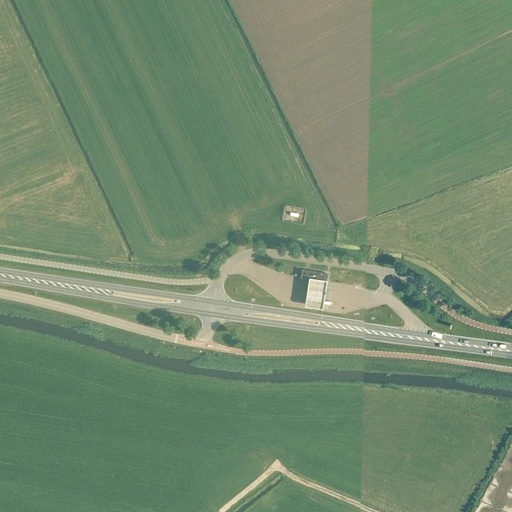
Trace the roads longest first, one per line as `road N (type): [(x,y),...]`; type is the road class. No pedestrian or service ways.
road 1 (primary): [(511,351),(213,309)]
road 2 (unclassified): [(213,309),(223,271),(258,253),(391,272),(431,295)]
road 3 (unclassified): [(213,309),(203,346),(0,295)]
road 4 (primary): [(213,309),(0,276)]
road 5 (track): [(223,511),(275,467),(372,511)]
